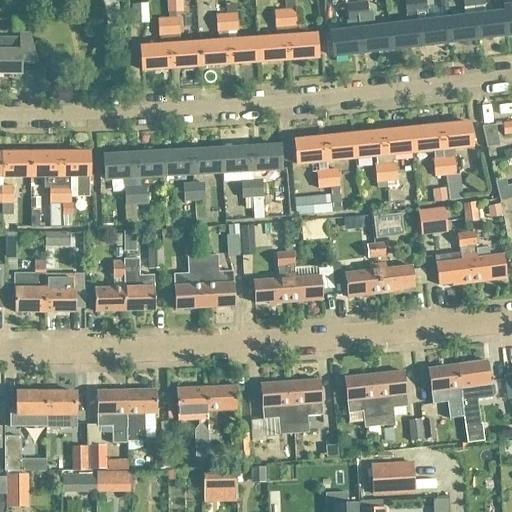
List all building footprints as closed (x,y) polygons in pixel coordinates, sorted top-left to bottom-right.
[(182,0),(167,0),(168,13),(184,12),(182,0)] [(404,0),(408,25),(389,27),(391,50),(420,47),(414,0),(404,0)] [(414,0),(420,47),(449,44),(446,20),(428,22),(424,0),(414,0)] [(462,0),(465,18),(446,20),(449,44),(479,40),(473,0),(462,0)] [(484,0),(473,0),(479,40),(507,37),(505,14),(486,16),(484,0)] [(367,3),(357,4),(359,22),(360,30),(362,54),(391,50),(389,27),(375,28),(373,10),(368,11),(367,3)] [(148,23),(147,4),(132,5),(133,24),(148,23)] [(348,23),(359,22),(357,4),(346,5),(348,23)] [(116,5),(104,7),(109,33),(121,31),(116,5)] [(285,11),(286,29),(296,28),(297,28),(296,10),(285,11)] [(286,29),(285,11),(276,11),(277,29),(286,29)] [(228,33),(227,15),(217,16),(218,33),(228,33)] [(227,15),(228,33),(239,32),(238,15),(227,15)] [(180,18),(169,19),(170,37),(179,36),(181,36),(180,18)] [(170,37),(169,19),(159,19),(160,38),(170,37)] [(317,35),(297,37),(296,28),(286,29),(287,37),(289,61),(318,59),(317,35)] [(277,29),(278,38),(258,39),(259,63),(289,61),(287,37),(286,29),(277,29)] [(362,54),(360,30),(330,34),(332,57),(362,54)] [(258,39),(239,41),(239,32),(228,33),(229,41),(230,65),(259,63),(258,39)] [(219,42),(200,43),(201,67),(230,65),(229,41),(228,33),(218,33),(219,42)] [(0,74),(20,75),(21,63),(37,63),(30,35),(20,35),(20,39),(0,38),(0,74)] [(200,43),(180,45),(179,36),(170,37),(170,45),(172,69),(201,67),(200,43)] [(161,46),(141,47),(142,71),(172,69),(170,45),(170,37),(160,38),(161,46)] [(441,127),(443,150),(472,147),(470,124),(441,127)] [(487,148),(500,145),(495,125),(482,126),(487,148)] [(443,150),(441,127),(411,130),(414,153),(443,150)] [(411,130),(382,133),(384,156),(414,153),(411,130)] [(384,156),(382,133),(353,136),(355,159),(384,156)] [(355,159),(353,136),(324,138),(326,161),(355,159)] [(326,161),(324,138),(294,141),(296,164),(326,161)] [(251,148),(252,171),(282,169),(281,146),(251,148)] [(252,171),(251,148),(222,149),(223,173),(252,171)] [(222,149),(192,151),(193,175),(223,173),(222,149)] [(182,175),(193,175),(192,151),(163,153),(164,176),(182,175)] [(163,153),(134,154),(135,178),(164,176),(163,153)] [(1,154),(1,204),(12,204),(12,187),(17,187),(17,178),(30,178),(31,154),(1,154)] [(60,154),(31,154),(30,178),(44,178),(45,187),(50,188),(49,204),(49,228),(60,228),(60,154)] [(89,154),(60,154),(60,228),(62,227),(62,204),(70,205),(70,188),(71,188),(71,178),(76,178),(77,197),(89,197),(89,178),(89,154)] [(135,178),(134,154),(104,156),(106,180),(135,178)] [(454,160),(444,161),(445,178),(456,177),(454,160)] [(445,178),(444,161),(433,162),(435,179),(445,178)] [(395,166),(385,167),(387,184),(396,183),(395,166)] [(387,184),(385,167),(375,168),(376,185),(387,184)] [(342,211),(339,187),(337,171),(327,172),(329,188),(332,212),(342,211)] [(318,190),(319,189),(320,196),(295,198),(296,212),(299,215),(331,212),(329,188),(327,172),(317,173),(318,190)] [(242,182),(241,182),(243,200),(254,199),(253,181),(242,182)] [(262,181),(253,181),(254,199),(264,198),(263,181),(262,181)] [(194,183),(195,201),(205,201),(204,182),(194,183)] [(184,202),(195,201),(194,183),(183,183),(184,202)] [(145,186),(136,187),(137,205),(147,204),(145,186)] [(137,205),(136,187),(125,188),(126,205),(137,205)] [(40,198),(30,197),(31,228),(40,228),(40,198)] [(463,204),(466,223),(479,221),(476,202),(463,204)] [(445,208),(418,211),(421,235),(447,232),(445,208)] [(405,236),(403,214),(373,217),(376,239),(405,236)] [(358,215),(332,219),(334,234),(360,230),(358,215)] [(301,221),(302,241),(327,239),(326,219),(301,221)] [(238,226),(228,226),(229,236),(239,235),(238,226)] [(474,234),(466,235),(473,285),(506,280),(503,257),(490,258),(489,247),(476,248),(474,234)] [(457,236),(459,248),(460,252),(435,255),(437,265),(439,286),(452,284),(453,287),(473,285),(466,235),(457,236)] [(384,243),(375,244),(377,258),(385,257),(384,243)] [(150,244),(147,244),(148,270),(164,269),(163,244),(150,244)] [(375,244),(367,245),(368,259),(377,258),(375,244)] [(293,253),(285,254),(286,267),(295,266),(293,253)] [(286,267),(285,254),(276,255),(277,268),(286,267)] [(218,255),(203,256),(205,309),(235,308),(234,284),(233,271),(219,271),(218,255)] [(205,309),(203,256),(186,257),(188,273),(174,274),(175,287),(176,311),(205,309)] [(113,280),(113,289),(96,290),(96,313),(126,312),(124,259),(123,259),(123,263),(112,263),(113,280)] [(155,311),(154,288),(154,275),(139,275),(139,259),(124,259),(126,312),(155,311)] [(15,275),(15,288),(16,312),(45,312),(45,277),(46,277),(46,262),(45,262),(35,262),(35,275),(15,275)] [(386,264),(378,265),(382,295),(402,293),(402,291),(415,289),(412,267),(387,270),(386,264)] [(382,295),(378,265),(369,266),(370,272),(346,274),(348,298),(382,295)] [(286,274),(289,304),(323,301),(322,278),(295,280),(295,273),(286,274)] [(289,304),(286,274),(278,274),(278,281),(253,283),(255,304),(268,303),(268,305),(289,304)] [(45,277),(45,312),(75,312),(75,308),(85,308),(84,275),(74,275),(74,277),(46,277),(45,277)] [(487,362),(458,366),(466,427),(481,425),(477,400),(492,398),(494,394),(493,387),(490,385),(487,362)] [(466,427),(458,366),(428,370),(431,393),(433,405),(448,403),(450,420),(465,418),(466,427)] [(404,372),(374,375),(380,427),(395,425),(394,408),(408,406),(406,396),(404,372)] [(380,427),(374,375),(345,378),(347,402),(348,413),(363,412),(364,428),(380,427)] [(320,380),(291,382),(295,435),(309,433),(308,416),(323,415),(322,404),(320,380)] [(295,435),(291,382),(261,385),(263,408),(264,419),(278,418),(279,436),(295,435)] [(236,387),(206,388),(207,415),(210,456),(218,456),(217,419),(216,419),(216,411),(237,410),(236,387)] [(207,415),(206,388),(176,390),(178,421),(199,420),(199,425),(194,429),(195,457),(200,457),(210,456),(207,415)] [(97,416),(98,416),(98,425),(86,425),(87,446),(88,446),(89,470),(107,470),(106,445),(102,445),(101,433),(116,433),(116,441),(126,441),(126,420),(125,391),(96,392),(97,416)] [(156,391),(125,391),(126,420),(126,441),(138,441),(145,441),(145,432),(144,415),(157,415),(156,391)] [(47,415),(47,393),(17,393),(17,428),(47,428),(47,427),(47,415)] [(76,393),(47,393),(47,415),(47,427),(77,426),(76,393)] [(422,419),(408,420),(410,442),(425,440),(422,419)] [(251,465),(251,460),(250,434),(236,435),(237,460),(238,460),(239,466),(251,465)] [(47,460),(21,460),(21,437),(4,437),(5,471),(46,472),(47,460)] [(171,468),(170,445),(154,445),(155,469),(171,468)] [(87,446),(71,446),(72,471),(89,470),(88,446),(87,446)] [(7,474),(7,506),(27,506),(26,474),(7,474)] [(359,511),(359,503),(332,504),(332,511),(359,511)]
